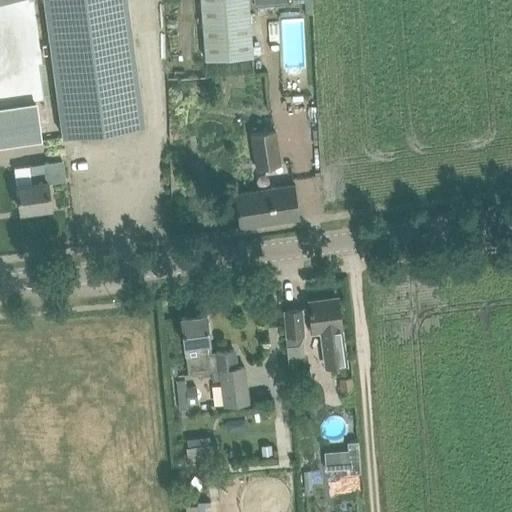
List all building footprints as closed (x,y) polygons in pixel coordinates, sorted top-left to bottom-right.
[(45,0),(48,17),(64,136),(143,126),(127,6),(126,0),(45,0)] [(200,0),(205,59),(253,56),(249,0),(200,0)] [(38,104),(0,109),(0,145),(43,139),(38,104)] [(250,135),(255,169),(279,166),(274,131),(250,135)] [(30,165),(15,168),(17,185),(21,212),(51,207),(48,183),(66,180),(63,160),(45,163),(30,165)] [(235,193),(237,207),(240,227),(300,218),(295,183),(235,193)] [(307,310),(309,329),(321,328),(326,367),(346,365),(337,297),(309,301),(310,309),(307,310)] [(302,309),(285,311),(287,335),(286,335),(287,346),(300,345),(305,334),(302,309)] [(184,337),(185,347),(188,375),(212,372),(213,380),(221,379),(224,406),(249,403),(245,367),(239,368),(236,349),(211,352),(206,314),(182,318),(184,337)] [(342,395),(338,396),(339,409),(353,407),(352,394),(354,393),(352,377),(340,379),(342,395)] [(213,404),(221,403),(219,383),(210,384),(213,404)] [(196,384),(185,386),(187,406),(199,404),(196,384)] [(244,418),(225,419),(225,429),(244,429),(244,418)] [(348,440),(348,449),(349,466),(350,473),(360,472),(357,439),(348,440)] [(212,443),(211,443),(186,446),(188,461),(215,457),(212,443)] [(272,445),(262,446),(263,456),(273,455),(272,445)] [(206,481),(195,473),(186,484),(197,493),(206,481)] [(207,511),(208,501),(184,502),(184,511),(207,511)]
